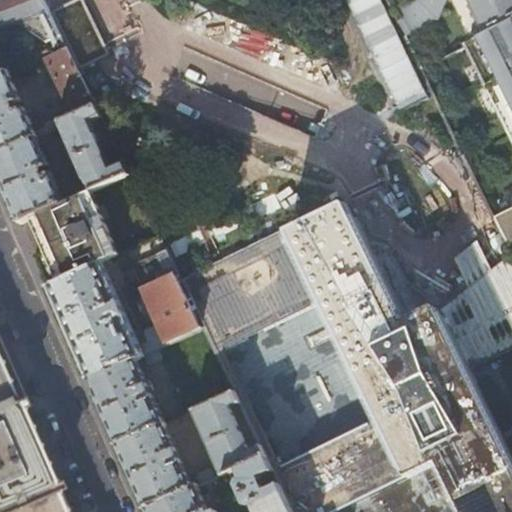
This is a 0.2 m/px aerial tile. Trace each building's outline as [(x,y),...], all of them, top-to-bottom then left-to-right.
[(31,16),(40,33),(57,27),(50,13),(43,0),(2,0),(0,1),(0,28),(25,19),(31,16)] [(105,55),(80,0),(68,5),(50,13),(57,27),(60,35),(64,42),(65,46),(70,55),(76,67),(93,59),(93,60),(105,55)] [(387,0),(393,10),(411,0),(387,0)] [(446,0),(411,0),(393,10),(405,34),(438,17),(446,0)] [(511,21),(511,0),(471,0),(488,34),(511,21)] [(40,33),(31,16),(25,19),(29,29),(47,41),(60,35),(57,27),(40,33)] [(511,21),(488,34),(467,44),(500,111),(507,107),(511,116),(511,208),(496,217),(511,247),(511,245),(511,21)] [(0,75),(9,72),(0,50),(0,75)] [(74,117),(96,107),(92,97),(90,97),(76,67),(70,55),(49,65),(74,117)] [(35,132),(9,72),(0,75),(0,154),(38,138),(62,127),(60,124),(58,119),(46,124),(45,128),(35,132)] [(102,119),(96,107),(74,117),(61,123),(92,192),(93,192),(129,176),(124,164),(113,169),(93,123),(102,119)] [(511,116),(507,107),(500,111),(511,135),(511,116)] [(49,163),(38,138),(0,154),(0,176),(11,201),(21,224),(35,217),(67,203),(55,176),(60,174),(62,170),(58,162),(54,161),(49,163)] [(122,258),(93,192),(92,192),(67,203),(35,217),(36,218),(42,234),(49,249),(35,256),(49,289),(104,265),(122,258)] [(511,511),(511,253),(437,311),(406,326),(347,204),(290,232),(286,226),(179,277),(204,330),(236,394),(240,404),(262,448),(266,457),(273,472),(280,486),(292,511),(511,511)] [(141,347),(104,265),(49,289),(77,351),(90,380),(137,360),(145,357),(158,351),(204,330),(179,277),(161,241),(132,253),(140,271),(137,273),(160,327),(147,331),(146,336),(150,343),(141,347)] [(161,358),(158,351),(145,357),(148,364),(152,365),(159,362),(161,358)] [(166,425),(137,360),(90,380),(108,422),(119,446),(166,425)] [(0,511),(66,511),(0,361),(0,511)] [(230,408),(240,404),(236,394),(195,412),(223,476),(239,469),(266,457),(262,448),(251,453),(230,408)] [(170,435),(166,425),(119,446),(141,496),(147,510),(194,489),(172,439),(178,437),(176,433),(170,435)] [(273,472),(266,457),(239,469),(243,481),(240,483),(239,488),(246,504),(252,506),(254,505),(257,511),(292,511),(280,486),(267,491),(261,478),(273,472)] [(199,478),(202,486),(215,480),(212,472),(209,471),(200,475),(199,478)] [(198,487),(194,489),(147,510),(147,511),(217,511),(218,511),(209,493),(202,496),(198,487)]
